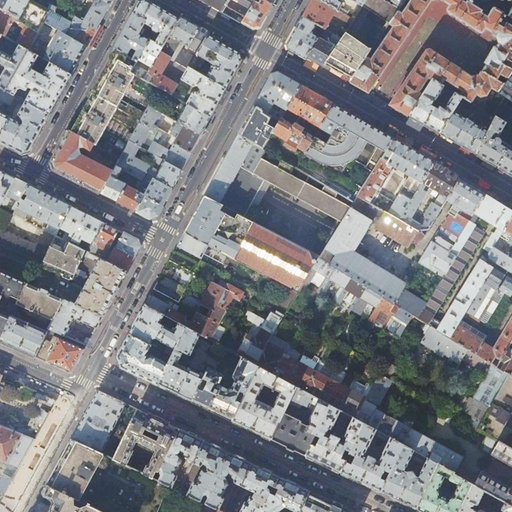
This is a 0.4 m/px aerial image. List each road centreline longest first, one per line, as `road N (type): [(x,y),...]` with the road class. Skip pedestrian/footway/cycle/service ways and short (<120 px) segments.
road 1 (residential): [(388,511),(91,369)]
road 2 (residential): [(162,240),(266,51)]
road 3 (residential): [(127,0),(31,173)]
road 4 (residential): [(91,369),(162,240)]
road 5 (residential): [(162,240),(31,173)]
road 6 (residential): [(18,511),(79,393)]
